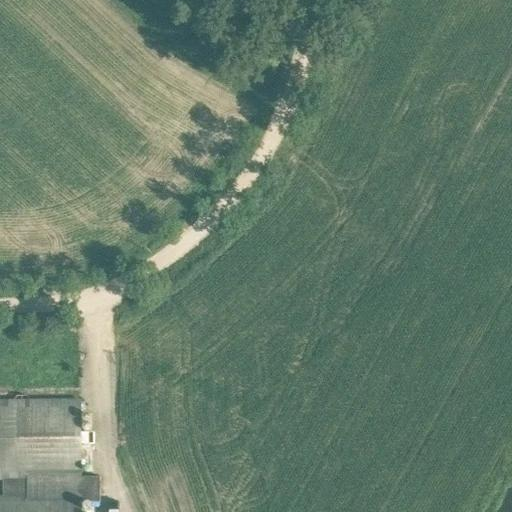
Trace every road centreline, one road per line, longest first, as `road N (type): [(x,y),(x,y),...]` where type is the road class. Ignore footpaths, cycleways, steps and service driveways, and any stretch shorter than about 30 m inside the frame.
road 1 (track): [(317,0),(276,136),(185,244),(122,283),(49,302),(0,303)]
road 2 (unknown): [(85,292),(95,429),(114,511)]
